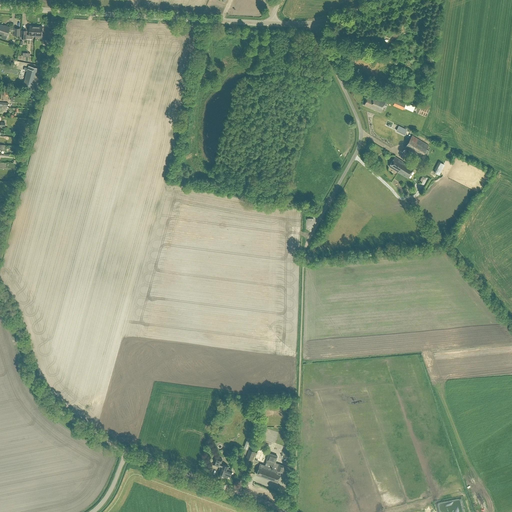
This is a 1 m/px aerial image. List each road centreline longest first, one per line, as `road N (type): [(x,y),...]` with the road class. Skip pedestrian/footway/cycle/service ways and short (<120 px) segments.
road 1 (tertiary): [(270,23),(0,6)]
road 2 (unclassified): [(312,232),(359,146),(352,105),(313,23)]
road 3 (tertiary): [(127,452),(38,387),(0,291)]
road 4 (tertiary): [(282,511),(127,452)]
